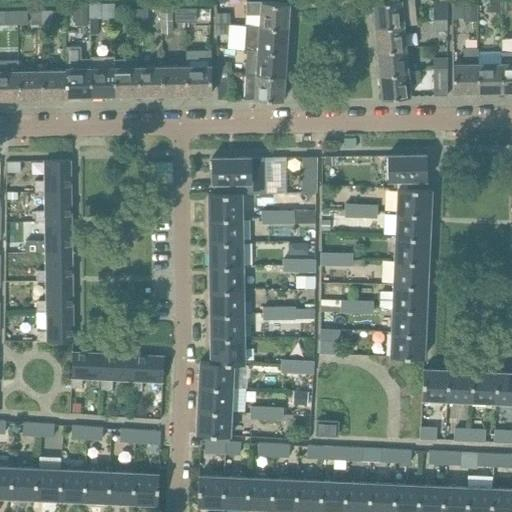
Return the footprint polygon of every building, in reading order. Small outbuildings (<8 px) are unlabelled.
[(375,24),(402,21),(415,20),(412,0),(393,0),(373,2),(375,24)] [(501,11),(500,0),(489,0),(490,11),(501,11)] [(511,11),(511,0),(500,0),(501,11),(511,11)] [(287,28),(289,3),(261,1),(246,1),(246,14),(260,15),(259,26),(287,28)] [(433,1),(433,20),(446,20),(446,1),(433,1)] [(99,4),(89,4),(89,17),(97,17),(108,17),(108,10),(108,9),(107,3),(99,4)] [(88,4),(75,4),(75,21),(88,21),(88,4)] [(462,4),(452,4),(452,18),(463,18),(462,4)] [(474,7),(463,7),(463,18),(475,17),(474,7)] [(176,22),(186,22),(186,8),(176,8),(176,22)] [(196,8),(186,8),(186,22),(196,22),(196,8)] [(137,9),(127,9),(128,23),(138,22),(137,9)] [(137,9),(138,22),(138,29),(148,29),(147,9),(137,9)] [(172,32),(172,9),(162,9),(162,33),(172,32)] [(0,24),(18,24),(17,11),(0,10),(0,24)] [(42,24),(42,10),(32,11),(32,24),(42,24)] [(52,10),(42,10),(42,24),(52,24),(52,10)] [(17,11),(18,24),(28,24),(27,11),(17,11)] [(216,26),(229,26),(229,16),(216,16),(216,26)] [(446,20),(433,20),(433,30),(446,30),(446,20)] [(375,24),(377,47),(405,45),(402,21),(375,24)] [(246,25),(244,49),(247,50),(286,52),(287,28),(259,26),(246,25)] [(230,36),(229,26),(216,26),(216,36),(230,36)] [(377,47),(379,72),(407,69),(405,45),(377,47)] [(66,46),(66,58),(66,70),(67,97),(67,95),(90,95),(90,58),(81,58),(81,46),(66,46)] [(453,64),(453,91),(478,91),(477,63),(477,49),(464,49),(464,64),(453,64)] [(186,51),(187,66),(187,93),(211,93),(211,50),(186,51)] [(284,76),(286,52),(247,50),(246,74),(250,73),(284,76)] [(511,52),(501,53),(502,91),(511,90),(511,52)] [(501,63),(477,63),(478,91),(502,91),(501,53),(501,63)] [(90,56),(90,58),(90,95),(114,95),(114,59),(113,59),(113,56),(90,56)] [(447,58),(433,58),(433,68),(447,68),(447,58)] [(18,71),(18,60),(0,59),(0,98),(19,98),(18,71)] [(139,94),(138,67),(138,59),(114,59),(114,95),(139,94)] [(217,64),(217,74),(230,74),(230,64),(217,64)] [(162,66),(138,67),(139,94),(163,94),(162,66)] [(187,66),(162,66),(163,94),(187,93),(187,66)] [(419,68),(407,69),(379,72),(382,99),(409,96),(408,83),(420,82),(419,68)] [(447,68),(433,68),(434,83),(447,83),(447,68)] [(42,70),(18,71),(19,98),(43,98),(42,70)] [(67,97),(66,70),(42,70),(43,98),(67,97)] [(282,100),(284,76),(250,73),(246,74),(244,99),(254,98),(282,100)] [(231,99),(230,74),(217,74),(217,99),(231,99)] [(427,179),(426,154),(387,155),(387,180),(403,180),(403,187),(425,188),(425,179),(427,179)] [(302,156),(302,191),(316,191),(316,156),(302,156)] [(265,157),(211,157),(212,183),(214,183),(214,193),(240,194),(265,193),(265,192),(265,157)] [(45,191),(70,190),(70,160),(44,160),(45,179),(34,180),(35,190),(45,190),(45,191)] [(20,161),(6,161),(7,172),(21,171),(20,161)] [(398,187),(397,212),(430,213),(431,189),(425,188),(403,187),(398,187)] [(45,221),(71,220),(70,190),(45,191),(45,209),(35,210),(35,220),(45,220),(45,221)] [(240,217),(240,194),(214,193),(208,193),(208,218),(240,217)] [(345,204),(345,210),(345,216),(361,216),(361,204),(345,204)] [(377,205),(361,204),(361,216),(376,217),(377,205)] [(293,210),(277,211),(278,223),(293,222),(293,210)] [(262,223),(278,223),(277,211),(262,211),(262,223)] [(395,236),(429,237),(430,213),(397,212),(395,236)] [(241,241),(240,217),(208,218),(209,242),(241,241)] [(46,251),(71,250),(71,220),(45,221),(46,239),(35,240),(36,250),(46,250),(46,251)] [(395,236),(394,260),(428,261),(429,237),(395,236)] [(241,265),(241,241),(209,242),(209,266),(241,265)] [(46,281),(72,280),(71,250),(46,251),(46,270),(36,270),(36,281),(46,281)] [(337,264),(337,253),(321,252),(321,264),(337,264)] [(353,253),(337,253),(337,264),(352,265),(353,253)] [(283,271),(299,271),(299,259),(283,259),(283,271)] [(315,259),(299,259),(299,271),(315,271),(315,259)] [(393,284),(427,285),(428,261),(394,260),(393,284)] [(242,289),(241,265),(209,266),(210,290),(242,289)] [(37,311),(47,310),(72,310),(72,280),(46,281),(47,300),(36,300),(37,311)] [(380,290),(380,307),(392,308),(426,309),(427,285),(393,284),(393,291),(380,290)] [(242,289),(210,290),(210,314),(242,313),(242,289)] [(341,312),(356,312),(357,300),(341,300),(341,312)] [(373,301),(357,300),(356,312),(372,313),(373,301)] [(279,307),(279,319),(295,318),(295,306),(279,307)] [(279,319),(279,307),(263,307),(263,319),(279,319)] [(392,308),(391,332),(424,333),(425,309),(392,308)] [(37,341),(73,341),(72,310),(47,310),(37,311),(37,331),(37,341)] [(242,338),(242,313),(210,314),(210,339),(242,338)] [(390,356),(423,357),(424,333),(391,332),(390,356)] [(242,338),(210,339),(211,361),(233,363),(243,363),(242,338)] [(320,352),(336,353),(336,341),(321,341),(320,352)] [(102,378),(103,353),(72,351),(71,387),(81,387),(82,377),(102,378)] [(112,389),(112,379),(132,380),(133,354),(103,353),(102,378),(101,388),(112,389)] [(142,380),(162,381),(164,356),(133,354),(132,380),(131,390),(142,390),(142,380)] [(282,359),(281,365),(281,371),(297,372),(297,360),(282,359)] [(313,361),(297,360),(297,372),(313,373),(313,361)] [(232,387),(233,363),(211,361),(200,361),(199,385),(232,387)] [(422,398),(447,399),(448,369),(423,368),(422,398)] [(472,371),(448,369),(447,399),(471,400),(472,371)] [(471,400),(495,401),(497,372),(472,371),(471,400)] [(511,372),(497,372),(495,401),(511,402),(511,372)] [(231,411),(232,387),(199,385),(197,409),(231,411)] [(300,392),(299,398),(304,403),(310,403),(311,392),(300,392)] [(250,418),(266,418),(267,406),(251,406),(250,418)] [(282,407),(267,406),(266,418),(282,419),(282,407)] [(229,435),(231,411),(197,409),(196,434),(205,434),(225,435),(229,435)] [(316,434),(337,435),(338,421),(317,420),(316,434)] [(38,423),(23,422),(23,434),(38,435),(38,423)] [(38,423),(38,435),(52,436),(53,424),(38,423)] [(87,426),(72,426),(71,437),(86,438),(87,426)] [(87,426),(86,438),(101,439),(102,427),(87,426)] [(420,438),(436,439),(436,427),(420,426),(420,438)] [(454,440),(469,440),(470,428),(455,428),(454,440)] [(485,429),(470,428),(469,440),(484,441),(485,429)] [(136,430),(121,429),(120,441),(135,441),(136,430)] [(511,430),(494,429),(494,441),(511,442),(511,430)] [(160,431),(136,430),(135,441),(159,443),(160,431)] [(224,453),(225,441),(225,435),(205,434),(205,452),(224,453)] [(240,442),(225,441),(224,453),(239,454),(240,442)] [(259,455),(273,455),(274,443),(259,443),(259,455)] [(289,444),(274,443),(273,455),(288,456),(289,444)] [(307,457),(322,458),(323,446),(308,445),(307,457)] [(347,447),(332,446),(331,458),(346,459),(347,447)] [(362,448),(347,447),(346,459),(361,460),(362,448)] [(395,449),(380,448),(380,460),(395,461),(395,449)] [(410,450),(395,449),(395,461),(410,462),(410,450)] [(444,451),(429,451),(429,463),(444,463),(444,451)] [(459,452),(444,451),(444,463),(459,464),(459,452)] [(477,465),(492,465),(493,453),(478,453),(477,465)] [(511,454),(493,453),(492,465),(511,466),(511,454)] [(0,496),(10,496),(12,466),(0,465),(0,496)] [(36,468),(12,466),(10,496),(35,498),(36,468)] [(59,499),(60,469),(36,468),(35,498),(59,499)] [(85,470),(60,469),(59,499),(83,500),(85,470)] [(109,471),(85,470),(83,500),(108,501),(109,471)] [(132,502),(134,472),(109,471),(108,501),(132,502)] [(158,473),(134,472),(132,502),(157,503),(158,473)] [(222,506),(223,476),(198,475),(197,505),(222,506)] [(467,487),(465,511),(490,511),(491,488),(492,476),(468,475),(467,487)] [(246,507),(248,477),(223,476),(222,506),(246,507)] [(272,478),(248,477),(246,507),(271,508),(272,478)] [(295,509),(296,479),(272,478),(271,508),(295,509)] [(320,510),(321,480),(296,479),(295,509),(320,510)] [(344,511),(345,481),(321,480),(320,510),(344,511)] [(361,511),(368,511),(370,482),(345,481),(344,511),(361,511)] [(392,511),(394,483),(370,482),(368,511),(392,511)] [(417,511),(418,484),(394,483),(392,511),(417,511)] [(441,511),(443,486),(418,484),(417,511),(441,511)] [(465,511),(467,487),(443,486),(441,511),(465,511)] [(511,511),(511,488),(491,488),(490,511),(511,511)]
